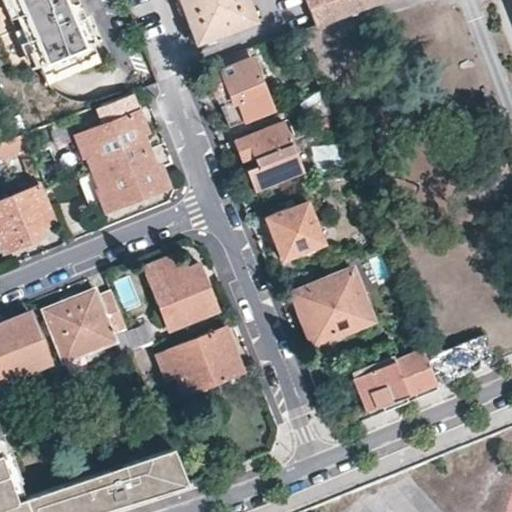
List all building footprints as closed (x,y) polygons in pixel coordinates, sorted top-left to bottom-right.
[(10,0),(16,14),(23,13),(28,25),(32,36),(27,38),(39,65),(94,43),(83,16),(79,18),(71,0),(10,0)] [(83,16),(76,0),(71,0),(79,18),(83,16)] [(257,19),(249,0),(179,0),(196,43),(221,33),(257,19)] [(307,0),(315,23),(372,0),(307,0)] [(283,48),(304,40),(300,29),(279,37),(283,48)] [(102,62),(94,43),(39,65),(47,84),(102,62)] [(246,97),(254,116),(273,108),(253,57),(210,75),(218,95),(230,90),(234,102),(246,97)] [(322,88),(297,99),(305,118),(330,107),(322,88)] [(157,165),(145,134),(150,132),(141,109),(77,133),(86,156),(89,155),(100,186),(97,187),(107,212),(170,187),(162,164),(157,165)] [(304,171),(283,121),(235,141),(243,161),(254,157),(263,178),(277,173),(280,181),(304,171)] [(43,183),(23,133),(16,136),(0,141),(0,144),(6,158),(23,152),(36,186),(0,199),(0,239),(5,252),(42,236),(39,228),(55,221),(40,185),(43,183)] [(325,242),(307,200),(266,217),(283,258),(325,242)] [(383,268),(392,265),(387,252),(378,256),(383,268)] [(219,309),(200,262),(174,272),(171,264),(145,274),(168,329),(219,309)] [(308,314),(318,340),(372,318),(353,268),(293,292),(303,316),(308,314)] [(124,311),(141,305),(131,274),(114,280),(124,311)] [(126,328),(112,291),(98,297),(95,290),(75,298),(77,305),(46,318),(65,362),(116,341),(113,334),(126,328)] [(0,386),(51,366),(30,313),(0,325),(0,386)] [(313,342),(318,340),(308,314),(303,316),(313,342)] [(243,371),(225,326),(156,354),(171,392),(182,389),(185,395),(243,371)] [(438,381),(439,384),(467,373),(495,362),(485,334),(428,357),(438,381)] [(438,381),(428,357),(424,347),(366,370),(364,365),(353,369),(368,409),(438,381)] [(0,511),(94,511),(188,484),(185,475),(172,442),(21,489),(0,417),(0,511)]
